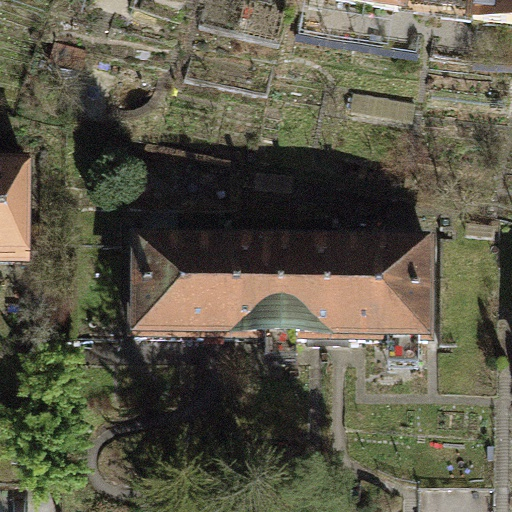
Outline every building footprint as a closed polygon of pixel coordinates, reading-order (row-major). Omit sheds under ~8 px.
[(403,0),(319,0),(401,15),(403,0)] [(511,0),(416,0),(417,2),(478,11),(477,25),(511,27),(511,0)] [(28,171),(0,170),(0,264),(27,264),(28,171)] [(229,244),(129,242),(127,338),(227,340),(229,244)] [(330,246),(229,244),(227,340),(329,341),(330,246)] [(430,248),(330,246),(329,341),(428,343),(430,248)] [(0,424),(0,489),(63,490),(64,425),(0,424)] [(420,432),(420,493),(494,494),(495,432),(420,432)]
